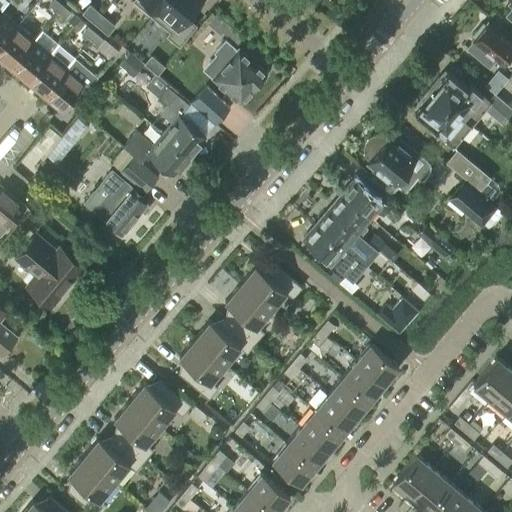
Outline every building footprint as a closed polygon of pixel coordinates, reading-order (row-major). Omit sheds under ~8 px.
[(56,10),(62,3),(57,0),(50,0),(48,3),(56,10)] [(162,0),(133,0),(151,15),(162,0)] [(162,0),(151,15),(169,30),(165,34),(178,45),(196,23),(184,14),(192,4),(194,6),(198,0),(162,0)] [(64,17),(70,10),(62,3),(56,10),(64,17)] [(94,21),(101,13),(90,5),(83,13),(94,21)] [(0,43),(17,24),(0,10),(0,9),(0,43)] [(105,30),(111,22),(101,13),(94,21),(105,30)] [(511,52),(511,33),(495,19),(491,24),(488,21),(491,18),(490,17),(484,24),(482,22),(472,34),(475,35),(472,38),(473,39),(474,38),(485,47),(484,48),(492,55),(493,54),(504,63),(511,52)] [(0,56),(10,65),(33,37),(17,24),(0,43),(0,56)] [(95,31),(87,24),(81,31),(89,38),(95,31)] [(27,79),(58,42),(41,28),(33,37),(10,65),(27,79)] [(97,45),(103,38),(95,31),(89,38),(97,45)] [(221,44),(211,55),(221,63),(211,74),(240,100),(265,71),(238,45),(235,49),(224,40),(221,44)] [(44,92),(74,56),(58,42),(27,79),(44,92)] [(156,72),(163,64),(152,55),(145,63),(156,72)] [(61,107),(83,81),(88,85),(97,75),(74,56),(44,92),(61,107)] [(501,123),(511,109),(511,106),(494,92),(489,99),(481,91),(481,90),(471,81),(467,86),(447,69),(441,75),(439,74),(429,86),(471,123),(483,108),(501,123)] [(204,134),(179,112),(188,103),(167,84),(158,95),(172,108),(166,115),(171,119),(161,130),(188,153),(189,152),(193,152),(198,145),(198,142),(204,134)] [(190,101),(215,121),(229,105),(205,84),(190,101)] [(434,126),(433,127),(454,144),(471,123),(429,86),(419,98),(421,100),(413,109),(434,126)] [(58,179),(97,132),(77,114),(38,161),(58,179)] [(188,153),(161,130),(151,141),(136,128),(122,145),(133,153),(140,160),(147,152),(172,172),(179,164),(182,164),(188,158),(188,154),(188,153)] [(426,159),(424,157),(406,142),(403,146),(388,134),(386,136),(383,135),(380,134),(377,133),(374,134),(371,135),(368,137),(366,140),(364,143),(364,146),(364,149),(365,153),(366,156),(368,158),(367,160),(374,166),(367,174),(390,193),(397,184),(404,189),(416,175),(421,178),(426,172),(427,169),(428,165),(428,162),(426,159)] [(491,174),(457,145),(446,158),(480,187),(491,174)] [(157,174),(140,160),(133,153),(119,169),(144,190),(157,174)] [(146,202),(139,197),(142,193),(121,176),(112,186),(103,178),(94,189),(103,197),(93,210),(121,232),(146,202)] [(389,205),(372,191),(376,187),(366,179),(362,183),(353,176),(341,191),(367,214),(374,206),(382,213),(389,205)] [(494,205),(463,179),(448,197),(480,223),(494,205)] [(0,232),(23,204),(0,184),(0,232)] [(367,214),(341,191),(328,207),(359,233),(365,226),(361,222),(367,214)] [(359,233),(328,207),(315,222),(341,244),(348,236),(353,240),(359,233)] [(335,252),(341,244),(315,222),(302,237),(351,278),(365,263),(350,250),(343,259),(335,252)] [(457,249),(426,223),(418,232),(450,258),(457,249)] [(80,269),(83,265),(58,244),(55,248),(35,231),(15,256),(34,273),(26,283),(50,304),(51,303),(50,302),(61,289),(59,288),(69,277),(71,279),(80,269)] [(372,255),(383,241),(372,233),(362,246),(372,255)] [(391,259),(378,248),(371,256),(384,267),(391,259)] [(301,285),(270,259),(261,269),(254,263),(239,281),(270,307),(284,290),(292,296),(301,285)] [(270,307),(239,281),(224,300),(231,306),(224,314),(255,340),(263,331),(256,325),(270,307)] [(416,308),(401,295),(390,307),(384,302),(376,312),(398,330),(416,308)] [(0,319),(0,313),(5,308),(0,303),(0,350),(1,351),(16,333),(0,319)] [(255,340),(224,314),(215,325),(208,319),(193,337),(224,362),(238,345),(245,352),(255,340)] [(325,334),(333,324),(326,318),(318,328),(325,334)] [(317,343),(325,334),(318,328),(310,338),(317,343)] [(209,380),(224,362),(193,337),(178,355),(185,361),(177,371),(208,397),(217,386),(209,380)] [(397,364),(369,341),(355,358),(383,382),(397,364)] [(297,367),(306,357),(299,351),(291,361),(297,367)] [(489,398),(511,370),(511,368),(495,355),(472,383),(489,398)] [(383,382),(355,358),(341,375),(369,398),(383,382)] [(289,376),(297,367),(291,361),(283,371),(289,376)] [(505,411),(511,403),(511,370),(489,398),(505,411)] [(369,398),(341,375),(327,391),(355,415),(369,398)] [(190,403),(159,377),(150,387),(143,381),(128,399),(158,425),(173,408),(181,414),(190,403)] [(270,400),(278,390),(271,384),(263,394),(270,400)] [(355,415),(327,391),(313,407),(342,431),(355,415)] [(262,409),(270,400),(263,394),(255,404),(262,409)] [(144,442),(158,425),(128,399),(113,417),(120,423),(112,432),(143,458),(152,448),(144,442)] [(328,447),(342,431),(313,407),(300,424),(328,447)] [(463,430),(468,423),(459,415),(453,422),(463,430)] [(240,435),(248,425),(242,419),(233,429),(240,435)] [(478,431),(468,423),(463,430),(472,438),(478,431)] [(328,447),(300,424),(286,440),(314,464),(328,447)] [(459,434),(449,426),(444,433),(453,441),(459,434)] [(143,458),(112,432),(104,442),(97,436),(82,454),(112,480),(127,463),(134,469),(143,458)] [(463,449),(469,442),(459,434),(453,441),(463,449)] [(299,482),(314,464),(286,440),(271,458),(299,482)] [(502,450),(492,443),(486,449),(496,457),(502,450)] [(216,463),(225,454),(218,448),(210,458),(216,463)] [(511,458),(502,450),(496,457),(506,465),(511,458)] [(408,495),(432,466),(415,452),(391,480),(408,495)] [(112,480),(82,454),(66,472),(74,479),(66,488),(93,511),(98,511),(106,503),(98,497),(112,480)] [(492,462),(482,454),(477,461),(486,469),(492,462)] [(208,473),(216,463),(210,458),(202,467),(208,473)] [(496,477),(502,470),(492,462),(486,469),(496,477)] [(425,508),(448,480),(432,466),(408,495),(425,508)] [(289,494),(260,471),(246,488),(274,511),(289,494)] [(429,511),(450,511),(465,494),(448,480),(425,508),(429,511)] [(189,497),(197,487),(190,481),(182,491),(189,497)] [(273,511),(274,511),(246,488),(232,505),(240,511),(273,511)] [(181,506),(189,497),(182,491),(174,501),(181,506)] [(68,511),(48,494),(39,504),(32,498),(20,511),(68,511)] [(477,511),(481,507),(465,494),(450,511),(477,511)]
